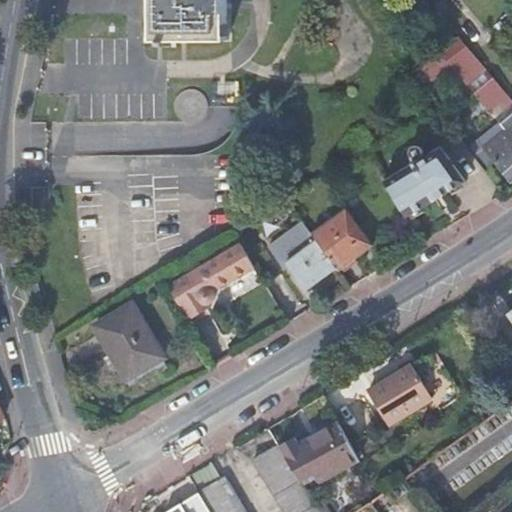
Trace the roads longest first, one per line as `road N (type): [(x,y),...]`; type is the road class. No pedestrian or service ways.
road 1 (secondary): [(511,233),(57,498)]
road 2 (secondary): [(57,498),(0,294)]
